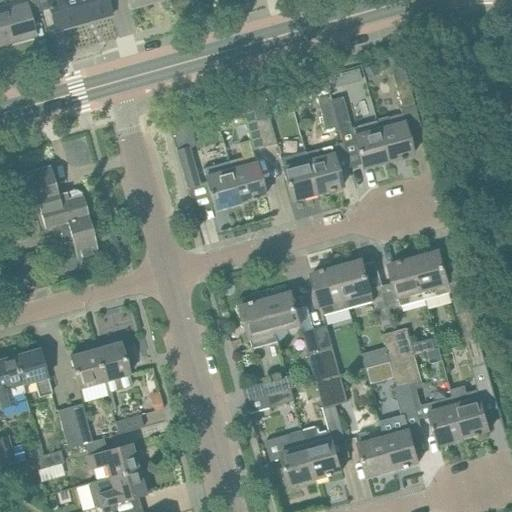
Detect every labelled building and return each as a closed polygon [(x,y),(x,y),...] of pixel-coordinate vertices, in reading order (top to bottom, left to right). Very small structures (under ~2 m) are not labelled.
[(0,45),(35,36),(29,15),(40,12),(36,0),(25,0),(26,3),(0,10),(0,45)] [(36,0),(40,12),(49,9),(56,31),(112,15),(107,0),(36,0)] [(388,58),(395,82),(402,109),(415,106),(407,79),(400,55),(388,58)] [(364,69),(369,78),(378,73),(373,64),(364,69)] [(344,85),(340,74),(325,78),(328,90),(344,85)] [(303,82),(305,89),(318,84),(316,78),(303,82)] [(331,100),(338,127),(343,143),(354,140),(362,169),(388,162),(378,129),(376,121),(352,127),(343,96),(331,100)] [(326,130),(338,127),(331,100),(319,103),(326,130)] [(253,104),(240,108),(244,124),(257,120),(253,104)] [(391,126),(378,129),(388,162),(413,155),(402,114),(389,117),(391,126)] [(257,120),(265,147),(276,144),(269,117),(257,120)] [(228,161),(230,170),(240,203),(265,196),(252,150),(265,147),(257,120),(244,124),(249,140),(239,143),(242,157),(228,161)] [(320,157),(308,161),(317,194),(342,187),(331,146),(318,149),(320,157)] [(188,147),(176,150),(186,188),(199,185),(188,147)] [(317,194),(308,161),(295,164),(293,156),(280,160),(291,201),(317,194)] [(214,210),(240,203),(230,170),(228,161),(203,168),(214,210)] [(66,192),(66,193),(58,195),(50,166),(7,177),(10,187),(8,188),(9,191),(10,190),(14,202),(35,196),(44,229),(67,223),(76,259),(98,253),(83,195),(82,196),(81,194),(79,191),(77,190),(75,190),(73,190),(66,192)] [(29,271),(34,289),(49,286),(39,251),(16,257),(20,273),(29,271)] [(440,251),(415,258),(426,299),(439,296),(451,292),(440,251)] [(389,265),(394,283),(401,306),(414,302),(426,299),(415,258),(389,265)] [(349,308),(361,305),(374,302),(363,260),(338,267),(347,301),(349,308)] [(312,274),(323,315),(349,308),(347,301),(338,267),(312,274)] [(459,314),(466,342),(478,338),(474,323),(478,322),(475,313),(472,314),(464,288),(453,292),(459,314)] [(303,333),(317,383),(329,379),(315,328),(303,331),(292,292),(267,299),(276,333),(289,330),(291,337),(303,333)] [(279,341),(276,333),(267,299),(241,306),(253,349),(279,341)] [(315,328),(329,379),(341,376),(327,325),(315,328)] [(396,332),(403,359),(415,356),(408,329),(396,332)] [(384,336),(391,362),(403,359),(396,332),(384,336)] [(466,342),(473,367),(486,364),(478,338),(466,342)] [(120,342),(96,348),(105,382),(129,375),(120,342)] [(105,382),(96,348),(70,356),(79,389),(105,382)] [(39,349),(14,356),(23,386),(35,383),(39,398),(51,395),(44,368),(39,349)] [(0,408),(27,401),(23,386),(14,356),(0,359),(0,408)] [(415,356),(403,359),(410,386),(423,382),(415,356)] [(386,439),(385,439),(394,470),(419,463),(410,429),(409,430),(406,418),(418,414),(410,386),(403,359),(391,362),(398,388),(395,388),(403,417),(392,420),(393,424),(383,427),(386,439)] [(341,376),(329,379),(337,407),(348,403),(341,376)] [(263,384),(266,397),(292,390),(288,377),(263,384)] [(329,379),(317,383),(324,408),(324,410),(336,407),(337,407),(329,379)] [(462,384),(451,387),(456,406),(465,438),(489,431),(478,390),(465,393),(462,384)] [(266,397),(269,407),(269,408),(295,401),(292,390),(266,397)] [(164,410),(159,391),(150,394),(155,412),(164,410)] [(465,438),(456,406),(453,398),(441,401),(422,406),(426,420),(431,418),(439,445),(465,438)] [(80,445),(84,444),(92,441),(81,404),(70,407),(80,445)] [(67,448),(80,445),(70,407),(57,411),(67,448)] [(140,415),(121,420),(116,422),(119,434),(124,433),(143,427),(140,415)] [(317,427),(303,431),(317,479),(342,472),(336,452),(334,444),(331,432),(320,434),(317,427)] [(317,479),(303,431),(265,441),(271,461),(283,458),(291,486),(317,479)] [(357,437),(363,458),(368,477),(394,470),(385,439),(372,443),(370,434),(357,437)] [(0,439),(0,452),(4,466),(14,464),(7,438),(0,439)] [(106,451),(102,438),(92,441),(84,444),(91,468),(93,468),(96,480),(94,481),(95,482),(138,470),(131,444),(106,451)] [(29,446),(26,452),(27,458),(38,455),(35,444),(29,446)] [(64,464),(60,451),(35,457),(38,470),(64,464)] [(95,482),(87,484),(94,509),(102,507),(145,494),(151,493),(144,468),(138,470),(95,482)]
